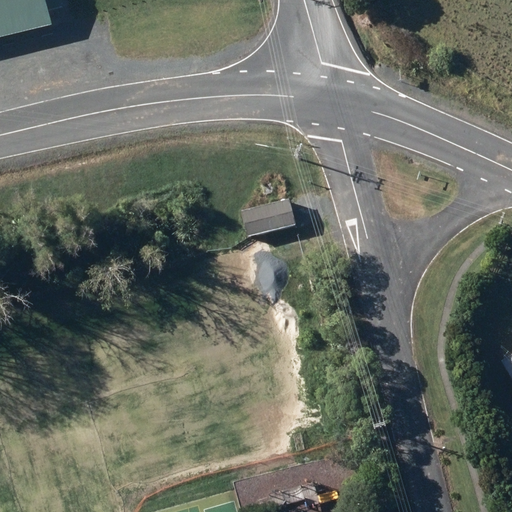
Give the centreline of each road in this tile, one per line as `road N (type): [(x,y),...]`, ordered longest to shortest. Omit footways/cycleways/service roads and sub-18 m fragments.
road 1 (tertiary): [(0,133),(221,95),(331,102)]
road 2 (residential): [(376,282),(436,511)]
road 3 (tertiary): [(331,102),(437,133),(511,169)]
road 4 (residential): [(331,102),(376,282)]
road 5 (tertiary): [(511,172),(460,198),(376,282)]
